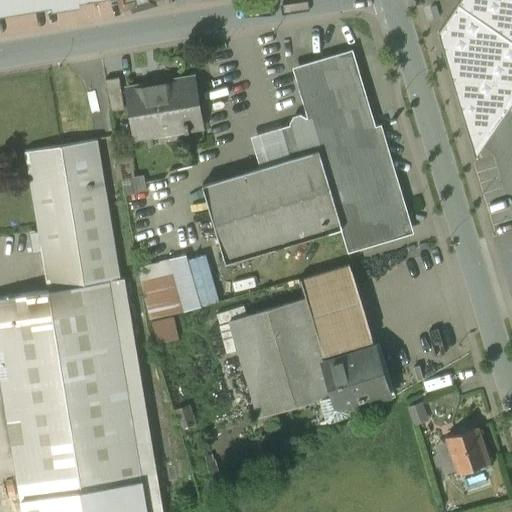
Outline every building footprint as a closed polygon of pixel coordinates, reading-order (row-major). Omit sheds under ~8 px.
[(0,0),(0,12),(74,0),(0,0)] [(511,39),(506,36),(473,84),(501,104),(511,88),(511,39)] [(350,56),(296,72),(310,120),(305,121),(305,119),(300,117),(296,118),(294,123),(294,125),(281,129),(290,159),(320,150),(343,228),(342,228),(348,247),(408,228),(379,130),(373,132),(350,56)] [(170,80),(165,85),(146,88),(140,84),(127,86),(135,137),(186,130),(187,134),(190,134),(190,129),(202,127),(195,77),(170,80)] [(118,78),(106,80),(111,111),(124,109),(118,78)] [(94,140),(24,152),(48,289),(110,278),(110,280),(121,278),(94,140)] [(290,159),(203,185),(226,262),(342,228),(343,228),(320,150),(290,159)] [(220,301),(209,249),(139,264),(150,316),(220,301)] [(326,364),(373,350),(349,268),(301,282),(306,297),(326,364)] [(48,289),(0,297),(0,391),(21,511),(146,511),(110,280),(110,278),(48,289)] [(305,297),(230,320),(259,417),(321,398),(334,394),(325,364),(326,364),(306,297),(305,297)] [(177,315),(154,317),(157,341),(180,338),(177,315)] [(326,364),(325,364),(334,394),(338,406),(348,404),(389,391),(376,349),(373,350),(326,364)] [(334,394),(321,398),(327,418),(330,420),(348,415),(350,411),(348,404),(338,406),(334,394)] [(476,426),(462,430),(460,425),(448,429),(449,433),(446,434),(457,470),(487,461),(476,426)]
